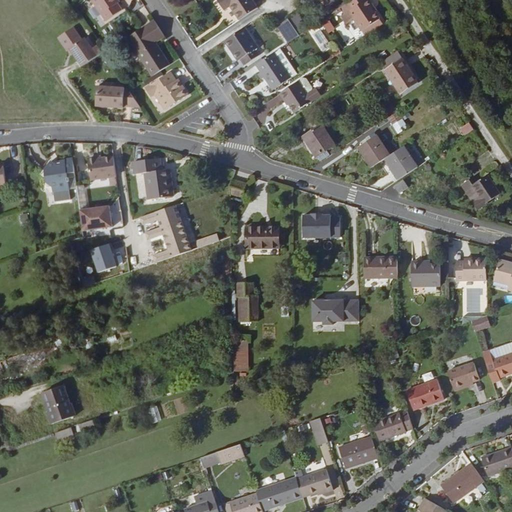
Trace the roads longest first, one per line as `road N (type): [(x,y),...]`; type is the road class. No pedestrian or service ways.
road 1 (unclassified): [(241,161),(511,242)]
road 2 (unclassified): [(0,138),(101,134),(241,161)]
road 3 (residential): [(152,0),(243,137),(241,161)]
road 4 (unclassified): [(511,415),(452,435),(364,511)]
